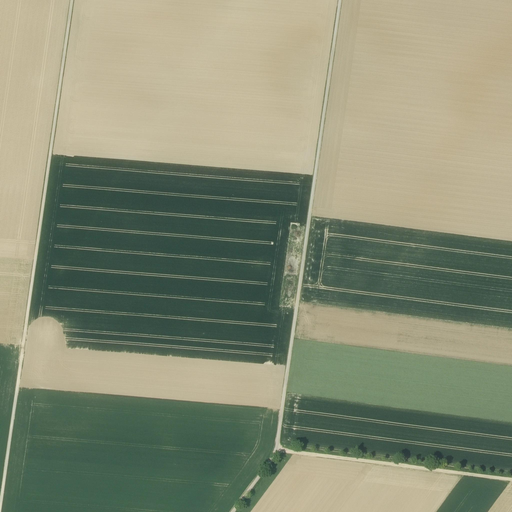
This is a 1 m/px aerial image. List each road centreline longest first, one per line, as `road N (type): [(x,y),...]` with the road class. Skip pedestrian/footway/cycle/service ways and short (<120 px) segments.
road 1 (track): [(341,0),(279,451),(238,511)]
road 2 (track): [(2,511),(75,0)]
road 3 (track): [(279,451),(511,478)]
